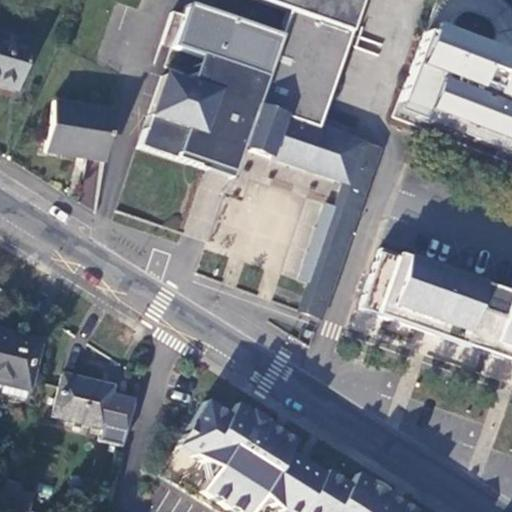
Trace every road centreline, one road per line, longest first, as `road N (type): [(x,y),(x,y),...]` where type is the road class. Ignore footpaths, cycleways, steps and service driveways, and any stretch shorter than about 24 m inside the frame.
road 1 (tertiary): [(489,511),(94,262)]
road 2 (unclassified): [(140,76),(94,262)]
